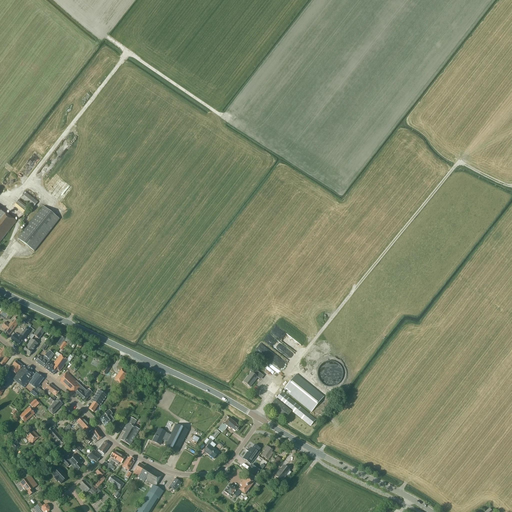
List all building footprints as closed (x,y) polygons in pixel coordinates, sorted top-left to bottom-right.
[(37,202),(24,192),(20,197),(33,208),(37,202)] [(18,200),(16,203),(25,210),(27,207),(18,200)] [(59,219),(43,207),(17,239),(34,251),(59,219)] [(0,241),(16,221),(0,209),(0,241)] [(0,313),(0,314),(0,316),(5,320),(9,315),(1,309),(0,311),(0,313)] [(1,327),(5,330),(3,333),(7,336),(8,335),(9,336),(20,322),(15,318),(9,325),(5,322),(1,327)] [(22,341),(22,342),(30,331),(26,328),(19,337),(15,333),(10,339),(19,345),(22,341)] [(45,332),(39,328),(33,335),(34,336),(39,340),(45,332)] [(77,343),(67,337),(64,342),(67,344),(73,348),(77,343)] [(33,351),(32,351),(38,344),(32,340),(26,347),(26,346),(23,351),(29,356),(33,351)] [(49,361),(54,355),(52,353),(49,351),(43,359),(39,356),(35,362),(44,368),(49,361)] [(57,370),(59,372),(68,360),(60,355),(53,364),(50,362),(45,369),(53,375),(57,370)] [(6,356),(0,362),(0,363),(3,366),(9,359),(6,356)] [(14,368),(11,371),(16,374),(17,373),(22,366),(16,361),(12,366),(14,368)] [(102,371),(107,374),(111,367),(106,364),(102,371)] [(13,380),(24,388),(34,375),(30,372),(32,370),(28,367),(27,369),(23,366),(13,380)] [(121,369),(114,380),(122,384),(129,374),(121,369)] [(260,376),(261,375),(253,369),(250,372),(251,373),(244,382),(250,387),(257,378),(258,379),(260,376)] [(40,386),(38,385),(43,379),(36,373),(33,378),(29,384),(34,388),(30,393),(35,397),(41,390),(39,388),(40,386)] [(61,378),(60,382),(70,391),(74,393),(83,402),(92,393),(88,389),(86,391),(67,373),(61,378)] [(283,390),(311,412),(324,397),(296,375),(283,390)] [(59,392),(50,384),(48,386),(46,384),(42,389),(45,391),(45,390),(48,392),(49,391),(55,396),(59,392)] [(100,407),(107,396),(98,391),(91,401),(92,401),(93,402),(89,409),(93,412),(98,405),(99,406),(99,407),(100,407)] [(276,399),(269,407),(285,420),(292,411),(310,426),(316,420),(282,392),(276,399)] [(35,399),(29,404),(33,409),(39,404),(35,399)] [(62,404),(57,400),(53,405),(48,410),(53,415),(62,404)] [(19,417),(25,423),(35,414),(29,408),(19,417)] [(110,416),(112,415),(111,415),(112,414),(110,412),(109,410),(105,414),(106,415),(99,420),(106,428),(113,423),(112,423),(114,421),(112,419),(110,416)] [(77,426),(74,429),(76,432),(79,429),(86,422),(82,418),(77,422),(78,424),(76,426),(77,426)] [(122,432),(125,433),(121,440),(130,446),(139,430),(133,426),(136,421),(131,418),(122,432)] [(239,428),(236,425),(232,421),(229,419),(225,424),(228,427),(231,429),(232,429),(236,432),(239,428)] [(169,420),(165,429),(171,431),(175,422),(169,420)] [(79,429),(76,432),(78,434),(81,431),(82,432),(84,430),(86,432),(91,427),(86,422),(79,429)] [(165,446),(177,453),(188,431),(176,425),(169,438),(165,436),(166,433),(159,429),(153,442),(160,445),(163,440),(167,442),(165,446)] [(61,448),(66,443),(67,442),(54,429),(53,430),(51,428),(47,432),(49,433),(48,435),(51,438),(51,437),(53,440),(58,445),(60,447),(61,448)] [(102,438),(97,429),(91,434),(93,437),(92,438),(95,443),(102,438)] [(32,433),(31,432),(30,431),(26,435),(28,436),(26,438),(31,444),(39,437),(34,431),(32,433)] [(216,431),(212,437),(215,440),(220,433),(216,431)] [(192,442),(198,444),(201,438),(195,436),(192,442)] [(204,451),(214,459),(219,453),(213,448),(216,445),(212,442),(212,441),(210,439),(209,441),(207,439),(204,443),(206,444),(208,446),(204,451)] [(110,446),(105,441),(98,450),(104,454),(110,446)] [(247,452),(243,458),(251,464),(260,452),(258,451),(260,449),(255,445),(252,449),(251,448),(250,449),(248,451),(248,450),(246,452),(247,452)] [(261,456),(268,460),(273,453),(272,452),(273,450),(267,446),(263,451),(264,452),(261,456)] [(100,458),(98,457),(99,456),(93,451),(88,457),(91,460),(92,458),(96,462),(100,458)] [(111,460),(114,463),(119,455),(114,451),(110,457),(112,458),(111,460)] [(82,463),(74,454),(67,461),(64,457),(60,460),(66,468),(70,464),(74,469),(75,468),(78,471),(82,468),(80,466),(82,463)] [(125,458),(119,455),(114,463),(118,465),(119,463),(121,464),(125,458)] [(122,467),(129,471),(134,462),(133,461),(133,460),(130,457),(129,459),(127,458),(122,467)] [(156,487),(163,475),(146,464),(145,466),(140,463),(134,473),(139,476),(138,477),(141,479),(152,486),(152,488),(161,494),(163,492),(156,487)] [(261,471),(252,464),(248,469),(257,476),(261,471)] [(290,470),(284,466),(280,472),(278,471),(275,476),(282,482),(287,476),(286,475),(290,470)] [(61,484),(68,478),(59,468),(52,475),(55,478),(54,479),(57,482),(58,481),(61,484)] [(105,473),(100,468),(95,473),(101,478),(95,484),(98,487),(105,479),(102,476),(105,473)] [(26,491),(25,492),(27,494),(27,493),(29,496),(34,493),(32,490),(37,486),(30,476),(19,484),(23,488),(26,491)] [(109,481),(120,490),(124,484),(117,479),(116,480),(112,477),(109,481)] [(241,492),(245,494),(254,482),(249,478),(246,481),(244,480),(244,481),(243,480),(240,484),(241,484),(240,485),(242,487),(239,490),(237,492),(236,491),(237,490),(230,485),(224,492),(232,497),(234,495),(237,497),(239,494),(241,492)] [(175,479),(169,487),(175,491),(181,483),(175,479)] [(89,491),(92,494),(95,490),(92,487),(86,481),(85,482),(83,481),(80,484),(81,485),(79,487),(81,490),(82,489),(86,493),(89,491)] [(152,488),(136,511),(149,511),(161,494),(152,488)] [(34,511),(48,511),(50,511),(50,508),(48,505),(44,505),(42,506),(40,504),(40,503),(36,506),(34,509),(33,509),(33,510),(34,511)]
